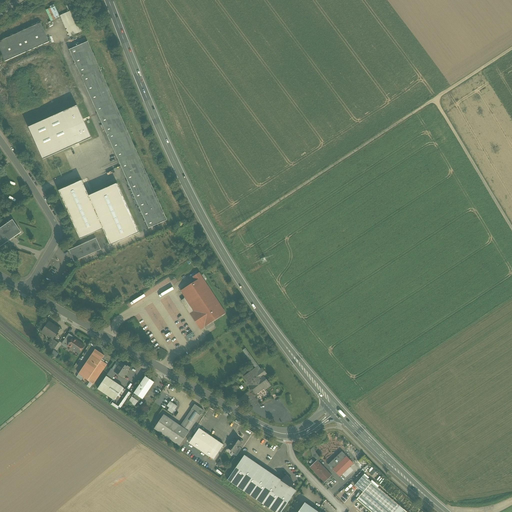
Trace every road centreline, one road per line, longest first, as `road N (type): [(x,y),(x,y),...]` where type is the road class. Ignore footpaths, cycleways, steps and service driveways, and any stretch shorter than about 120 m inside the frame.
road 1 (primary): [(108,0),(207,226),(282,343),(334,406)]
road 2 (residential): [(26,291),(262,426),(291,433)]
road 3 (track): [(434,99),(231,231)]
road 4 (residential): [(0,140),(57,232),(26,291)]
road 5 (primary): [(334,406),(443,511)]
road 6 (track): [(434,99),(511,229)]
